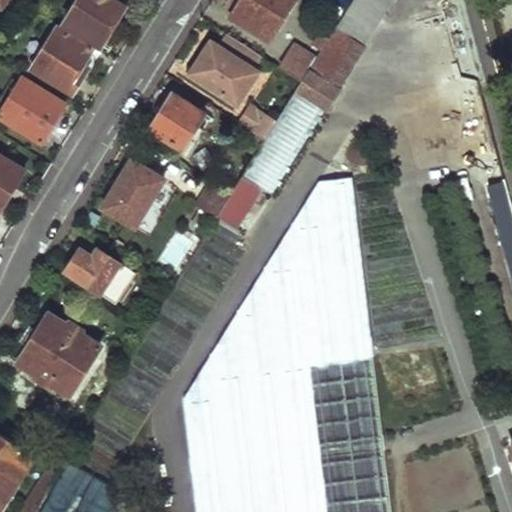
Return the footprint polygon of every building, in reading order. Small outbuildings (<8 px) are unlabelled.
[(127,7),(116,0),(82,0),(69,22),(104,43),(117,23),(127,7)] [(241,0),(232,15),(269,39),(293,0),(241,0)] [(382,17),(354,0),(353,0),(346,11),(337,27),(317,58),(310,70),(339,87),(382,17)] [(354,0),(382,17),(392,0),(354,0)] [(427,0),(432,14),(458,6),(455,0),(427,0)] [(346,11),(336,5),(327,20),(337,27),(346,11)] [(126,29),(117,23),(104,43),(114,49),(126,29)] [(93,51),(60,30),(35,69),(75,95),(85,77),(79,74),(93,51)] [(263,55),(227,30),(218,44),(215,50),(209,46),(191,74),(239,105),(257,78),(251,74),(255,68),(263,55)] [(218,44),(213,40),(209,46),(215,50),(218,44)] [(317,58),(294,43),(280,66),(303,81),(310,70),(317,58)] [(85,77),(99,55),(93,51),(79,74),(85,77)] [(261,72),(255,68),(251,74),(257,78),(261,72)] [(339,87),(310,70),(303,81),(276,124),(265,141),(258,152),(231,196),(218,215),(242,230),(265,189),(274,195),(339,87)] [(61,102),(24,79),(0,117),(43,144),(53,127),(48,123),(61,102)] [(175,92),(170,89),(151,118),(156,122),(175,92)] [(207,112),(175,92),(156,122),(152,127),(185,147),(207,112)] [(53,127),(67,105),(61,102),(48,123),(53,127)] [(265,141),(276,124),(262,115),(251,132),(265,141)] [(265,141),(251,132),(244,143),(258,152),(265,141)] [(136,154),(133,158),(147,168),(150,163),(136,154)] [(26,171),(0,156),(0,214),(6,205),(14,191),(26,171)] [(147,168),(133,158),(119,182),(112,193),(105,205),(136,225),(149,205),(161,213),(175,189),(163,181),(164,179),(147,168)] [(390,511),(351,178),(319,182),(183,398),(196,511),(390,511)] [(112,193),(119,182),(114,179),(107,190),(112,193)] [(511,200),(506,180),(488,186),(511,270),(511,200)] [(231,196),(213,184),(200,206),(217,218),(218,215),(231,196)] [(21,195),(14,191),(6,205),(12,209),(21,195)] [(135,272),(98,246),(92,255),(81,247),(68,267),(116,300),(135,272)] [(120,358),(51,312),(22,359),(73,393),(95,361),(111,371),(120,358)] [(141,361),(130,355),(124,364),(134,370),(141,361)] [(0,503),(32,452),(0,430),(0,503)] [(0,511),(1,511),(37,455),(32,452),(0,503),(0,511)] [(122,511),(132,496),(68,459),(37,511),(122,511)] [(58,470),(49,464),(35,486),(37,487),(24,511),(33,511),(45,490),(58,470)]
